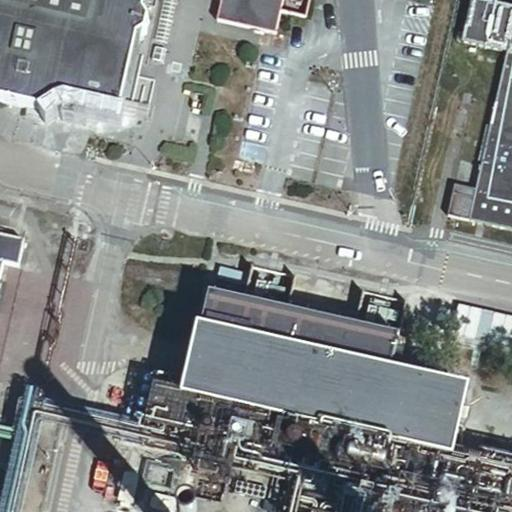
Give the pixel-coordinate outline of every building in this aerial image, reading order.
[(157,29),(159,18),(154,8),(156,0),(0,0),(0,96),(56,108),(74,95),(134,108),(149,35),(157,29)] [(314,0),(227,0),(223,23),(284,36),(288,16),(310,20),(314,0)] [(511,8),(475,0),(472,0),(461,47),(509,59),(478,190),(457,185),(450,217),(472,222),(471,225),(511,234),(511,8)] [(0,269),(14,272),(20,246),(0,241),(0,269)] [(399,342),(210,301),(190,395),(158,388),(150,429),(449,493),(470,395),(391,378),(399,342)] [(282,511),(286,494),(247,486),(243,506),(271,511),(282,511)]
